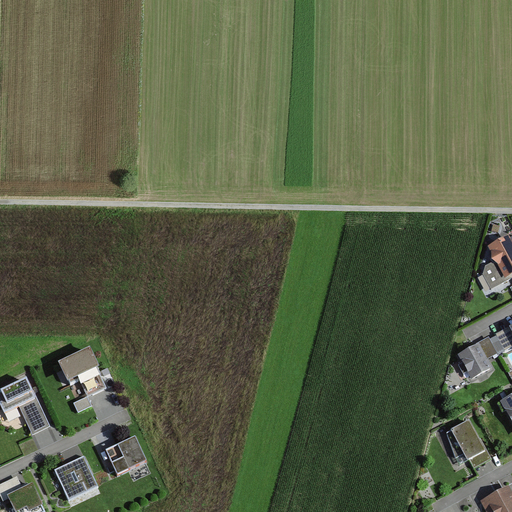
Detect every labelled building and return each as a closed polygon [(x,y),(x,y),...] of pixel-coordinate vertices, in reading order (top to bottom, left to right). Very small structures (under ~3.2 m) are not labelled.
[(511,242),(510,238),(489,250),(497,265),(490,269),(499,286),(511,279),(511,242)] [(511,327),(497,335),(506,354),(511,350),(511,327)] [(498,356),(490,340),(457,358),(470,381),(490,370),(486,362),(498,356)] [(88,352),(56,367),(65,388),(80,381),(87,399),(105,391),(88,352)] [(27,382),(0,395),(0,409),(3,416),(18,409),(33,438),(50,429),(27,382)] [(511,399),(501,405),(511,424),(511,399)] [(491,460),(470,422),(443,437),(459,466),(471,460),(476,469),(491,460)] [(135,440),(106,453),(117,478),(146,465),(135,440)] [(84,458),(53,473),(55,478),(51,480),(57,493),(62,490),(70,507),(100,493),(84,458)] [(17,478),(0,485),(0,496),(3,502),(8,499),(13,511),(45,511),(42,504),(41,505),(32,485),(23,490),(17,478)] [(511,511),(511,493),(508,487),(482,502),(487,511),(511,511)]
